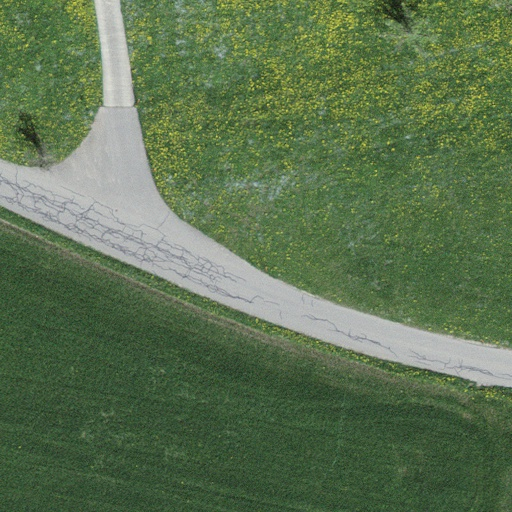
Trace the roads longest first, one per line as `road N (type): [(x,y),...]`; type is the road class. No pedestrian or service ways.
road 1 (unclassified): [(0,184),(338,320),(511,363)]
road 2 (track): [(127,235),(124,0)]
